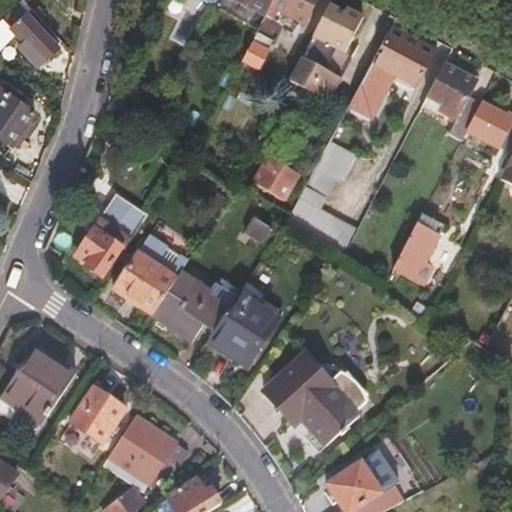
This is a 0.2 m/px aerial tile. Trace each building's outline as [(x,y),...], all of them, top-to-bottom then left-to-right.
[(235,0),(267,17),(269,15),(276,0),(235,0)] [(276,0),(269,15),(276,20),(281,13),(304,24),(316,0),(276,0)] [(331,7),(278,104),(317,124),(329,102),(324,98),(335,77),(329,74),(328,64),(332,57),(329,56),(333,48),(346,54),(364,18),(347,9),(344,14),(331,7)] [(28,16),(15,29),(18,33),(27,42),(24,46),(40,64),(58,47),(28,16)] [(258,34),(272,42),(281,24),(267,17),(258,34)] [(15,29),(5,18),(0,23),(0,49),(0,50),(18,33),(15,29)] [(396,27),(351,107),(373,119),(397,74),(417,84),(437,50),(396,27)] [(258,34),(244,62),(259,69),(273,42),(272,42),(258,34)] [(446,66),(424,109),(445,120),(447,116),(455,121),(469,95),(476,82),(446,66)] [(0,136),(16,147),(29,129),(25,126),(34,113),(0,89),(0,136)] [(451,134),(464,142),(469,133),(484,104),(469,95),(455,121),(457,122),(451,134)] [(117,99),(107,111),(111,120),(123,116),(125,117),(130,110),(117,99)] [(484,104),(469,133),(500,150),(511,127),(511,120),(489,107),(484,104)] [(289,219),(340,253),(344,255),(359,231),(320,209),(327,197),(330,199),(338,186),(355,155),(332,141),(290,214),(289,219)] [(253,184),(284,202),(301,175),(298,173),(299,165),(282,164),(269,157),(253,184)] [(511,161),(502,179),(511,184),(511,161)] [(86,267),(105,282),(147,223),(117,200),(76,257),(88,266),(86,267)] [(425,215),(396,269),(425,285),(433,270),(425,265),(446,226),(425,215)] [(246,234),(265,247),(275,232),(256,220),(246,234)] [(114,291),(153,317),(182,273),(186,268),(147,241),(122,280),(114,291)] [(215,331),(239,295),(240,294),(224,283),(215,285),(210,292),(182,273),(153,317),(192,343),(205,324),(215,331)] [(215,331),(208,342),(249,369),(279,322),(239,295),(215,331)] [(36,348),(2,398),(19,411),(42,426),(76,375),(36,348)] [(302,421),(326,448),(339,437),(358,418),(304,357),(264,392),(294,428),(302,421)] [(72,424),(104,446),(127,411),(95,390),(72,424)] [(19,411),(2,398),(0,401),(0,411),(12,421),(19,411)] [(156,429),(138,416),(110,458),(150,485),(168,461),(178,467),(189,452),(156,429)] [(145,493),(150,485),(110,458),(105,466),(145,493)] [(0,496),(8,486),(15,476),(0,464),(0,496)] [(328,486),(343,511),(355,511),(382,495),(361,464),(328,486)] [(212,511),(222,507),(210,488),(204,491),(197,480),(167,497),(169,502),(175,511),(212,511)] [(8,486),(0,496),(0,503),(11,511),(12,511),(24,497),(8,486)] [(134,511),(145,504),(134,491),(105,511),(134,511)] [(175,511),(169,502),(162,506),(165,511),(175,511)]
